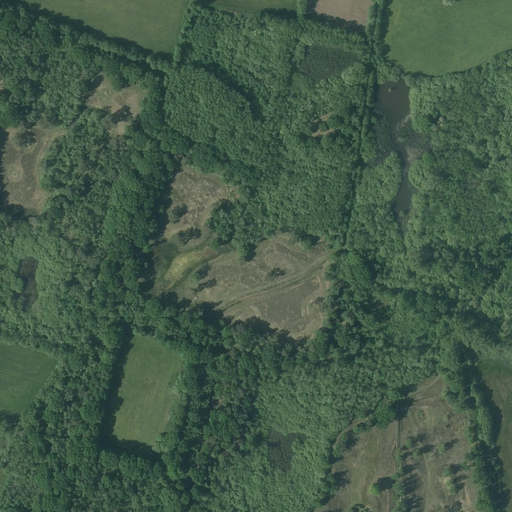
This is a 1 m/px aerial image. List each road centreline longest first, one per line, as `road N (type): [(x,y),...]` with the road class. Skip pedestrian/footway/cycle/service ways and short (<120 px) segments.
road 1 (track): [(378,0),(348,238),(312,271),(208,313),(170,461),(124,478),(82,461),(147,388),(184,366)]
road 2 (track): [(340,247),(433,346),(442,378),(404,396),(433,511)]
